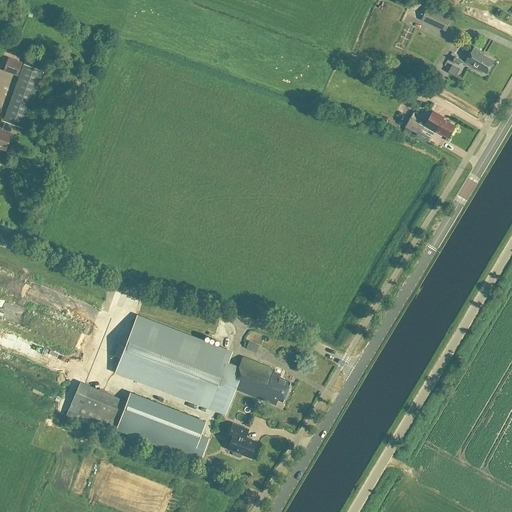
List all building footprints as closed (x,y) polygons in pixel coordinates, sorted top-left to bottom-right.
[(452,15),(434,6),(429,4),(422,18),(427,20),(445,29),(452,15)] [(479,69),(486,73),(493,61),(482,54),(483,52),(474,47),(465,63),(478,71),(479,69)] [(23,127),(43,70),(45,65),(26,58),(4,121),(5,121),(2,130),(0,128),(0,147),(6,150),(11,133),(10,132),(13,124),(23,127)] [(18,75),(22,63),(8,58),(4,70),(18,75)] [(428,70),(419,65),(413,76),(422,81),(428,70)] [(389,84),(400,89),(402,82),(392,77),(389,84)] [(447,138),(454,126),(442,119),(443,117),(432,111),(424,126),(434,132),(435,130),(447,138)] [(409,119),(405,126),(417,134),(421,126),(409,119)] [(138,316),(121,358),(116,373),(225,415),(235,389),(239,379),(236,377),(235,374),(236,372),(225,368),(231,352),(138,316)] [(256,353),(259,345),(249,341),(246,349),(256,353)] [(241,357),(236,372),(235,374),(236,377),(239,379),(235,389),(277,405),(278,401),(283,403),(290,383),(279,379),(281,375),(273,371),(273,370),(241,357)] [(132,396),(129,403),(80,384),(67,416),(81,421),(82,417),(117,431),(118,430),(201,462),(205,453),(196,450),(206,425),(132,396)] [(235,451),(234,454),(235,456),(239,458),(241,457),(242,454),(250,457),(256,442),(245,437),(248,429),(233,423),(229,436),(233,438),(228,449),(235,451)]
